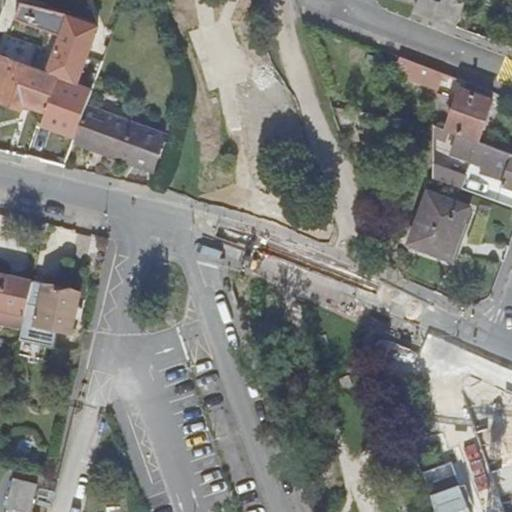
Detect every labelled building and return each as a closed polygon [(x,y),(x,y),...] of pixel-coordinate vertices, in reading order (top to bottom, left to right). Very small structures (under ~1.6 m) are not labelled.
[(432,18),(438,1),(435,0),(415,0),(412,11),(432,18)] [(432,18),(455,27),(464,0),(438,0),(438,1),(432,18)] [(1,60),(21,67),(22,65),(22,62),(22,61),(21,59),(21,56),(20,55),(19,52),(18,51),(17,49),(16,47),(14,46),(12,45),(10,44),(9,43),(6,43),(1,60)] [(462,82),(397,57),(392,72),(457,97),(447,125),(477,136),(490,100),(460,88),(462,82)] [(21,67),(1,60),(0,62),(0,102),(23,110),(25,104),(47,112),(58,80),(23,68),(21,67)] [(84,112),(74,141),(154,169),(164,140),(84,112)] [(447,130),(431,124),(431,136),(441,139),(447,130)] [(511,153),(476,141),(457,133),(451,148),(470,156),(482,161),(479,171),(503,180),(501,185),(511,189),(511,153)] [(51,135),(44,162),(66,168),(74,141),(51,135)] [(432,178),(458,188),(462,174),(432,165),(432,178)] [(468,208),(429,193),(411,244),(451,258),(468,208)] [(0,272),(0,305),(21,311),(28,279),(0,272)] [(73,290),(28,279),(21,311),(15,335),(48,341),(52,326),(65,329),(73,290)] [(511,445),(505,442),(491,479),(511,487),(511,445)] [(12,476),(4,503),(25,508),(32,481),(12,476)]
